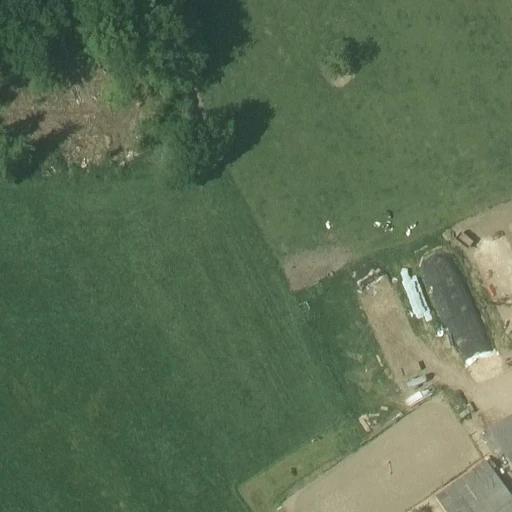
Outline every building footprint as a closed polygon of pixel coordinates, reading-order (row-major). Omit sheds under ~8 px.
[(475,246),(511,338),(511,257),(503,235),(475,246)] [(402,288),(391,264),(363,278),(374,301),(402,288)] [(456,264),(430,270),(444,334),(470,329),(456,264)] [(382,415),(372,417),(377,437),(401,432),(399,424),(385,427),(382,415)] [(511,423),(491,436),(505,458),(511,453),(511,423)] [(511,500),(487,466),(436,502),(443,511),(504,511),(511,507),(511,500)]
